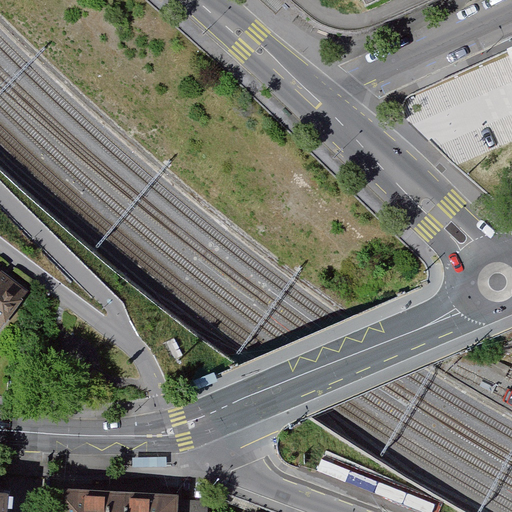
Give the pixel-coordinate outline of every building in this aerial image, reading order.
[(361,0),(365,9),(384,0),(361,0)] [(34,296),(0,271),(0,338),(2,340),(34,296)] [(178,495),(59,489),(58,511),(176,511),(178,497),(178,495)] [(178,497),(176,511),(207,511),(209,499),(178,497)] [(0,511),(7,511),(9,500),(0,499),(0,511)]
